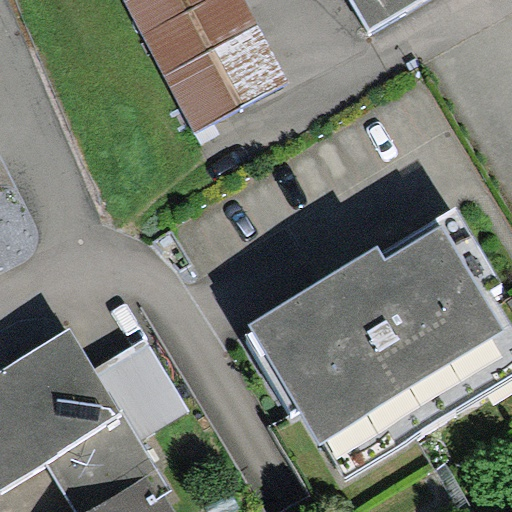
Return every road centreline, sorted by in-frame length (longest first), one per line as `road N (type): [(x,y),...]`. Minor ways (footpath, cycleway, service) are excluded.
road 1 (residential): [(102,255),(152,268),(276,479)]
road 2 (residential): [(102,255),(0,31)]
